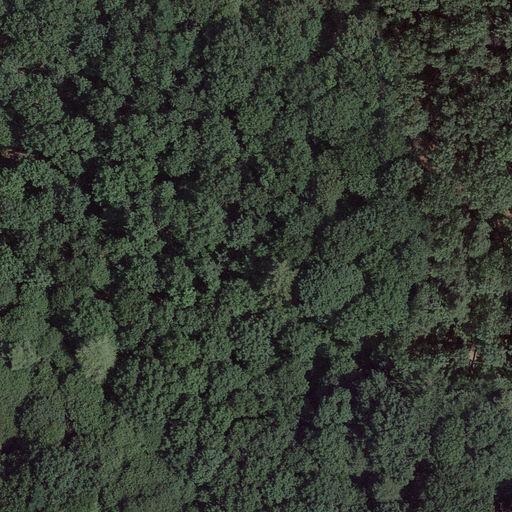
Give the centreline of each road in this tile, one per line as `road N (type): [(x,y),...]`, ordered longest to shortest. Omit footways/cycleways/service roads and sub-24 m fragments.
road 1 (track): [(0,286),(363,326),(511,360)]
road 2 (track): [(511,106),(480,85),(217,0)]
